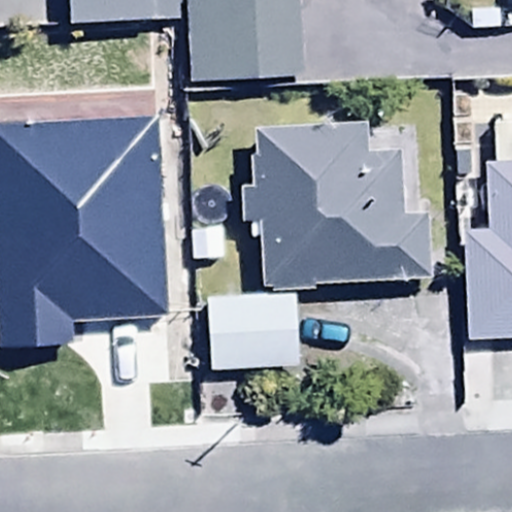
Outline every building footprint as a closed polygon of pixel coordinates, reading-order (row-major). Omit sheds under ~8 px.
[(66,0),(68,32),(172,29),(171,0),(66,0)] [(181,0),(183,81),(302,75),(298,0),(181,0)] [(2,175),(2,273),(122,273),(123,105),(170,105),(170,34),(114,34),(113,58),(29,58),(29,84),(3,84),(3,113),(29,113),(29,175),(2,175)] [(458,230),(462,339),(511,337),(511,109),(491,111),(493,162),(479,162),(482,229),(458,230)] [(359,122),(246,122),(246,181),(236,181),(236,217),(254,217),(254,289),(309,289),(309,278),(427,277),(426,211),(397,211),(397,155),(359,155),(359,122)] [(203,296),(205,369),(292,367),(290,294),(203,296)]
